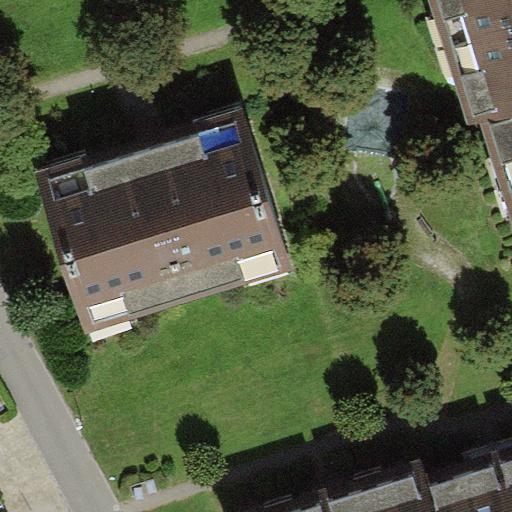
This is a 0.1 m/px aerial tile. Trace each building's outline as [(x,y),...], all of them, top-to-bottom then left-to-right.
[(511,0),(439,0),(467,87),(479,83),(511,72),(511,0)] [(511,72),(479,83),(511,190),(511,72)] [(295,244),(244,83),(34,149),(85,310),(295,244)] [(511,511),(511,423),(422,451),(441,511),(511,511)] [(418,436),(224,495),(228,511),(441,511),(422,451),(418,436)] [(0,511),(8,511),(0,495),(0,511)]
